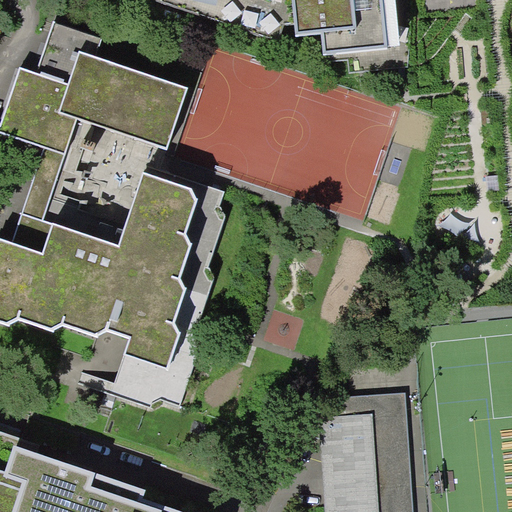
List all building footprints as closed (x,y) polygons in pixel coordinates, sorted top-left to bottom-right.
[(191,0),(219,8),(221,0),(291,0),(294,40),(322,38),(323,59),(387,53),(381,0),(191,0)] [(49,24),(31,77),(13,71),(0,108),(0,139),(60,159),(71,124),(160,153),(180,93),(91,64),(99,41),(49,24)] [(0,239),(0,322),(2,323),(12,318),(46,329),(56,324),(91,335),(101,330),(123,337),(117,354),(123,357),(110,396),(148,409),(164,401),(180,406),(201,341),(196,329),(213,279),(208,269),(225,217),(219,208),(224,192),(183,178),(180,186),(136,171),(112,244),(45,222),(35,251),(0,239)] [(405,511),(398,396),(339,400),(340,416),(322,417),(328,511),(405,511)] [(0,511),(179,511),(140,499),(143,489),(35,454),(38,443),(0,430),(0,511)]
